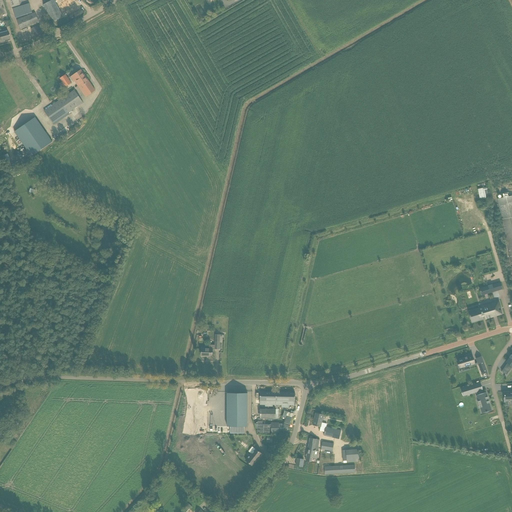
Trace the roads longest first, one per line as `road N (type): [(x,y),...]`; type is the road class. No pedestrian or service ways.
road 1 (unclassified): [(0,383),(66,376),(307,382)]
road 2 (unclassified): [(307,382),(511,327)]
road 3 (unclassified): [(237,511),(284,454),(307,382)]
road 4 (unclassified): [(0,56),(118,0)]
